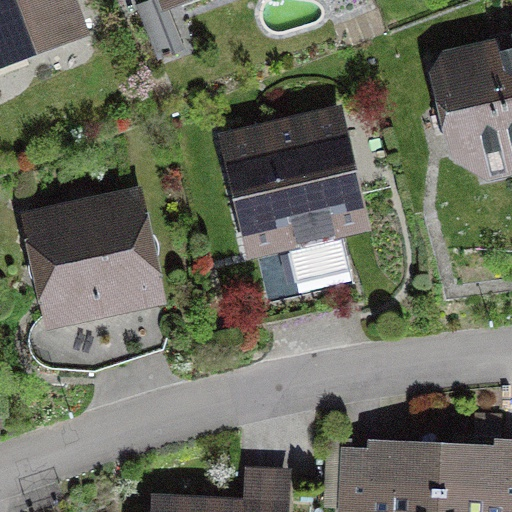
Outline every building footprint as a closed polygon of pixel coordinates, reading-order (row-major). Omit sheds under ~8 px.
[(0,0),(0,56),(75,29),(64,0),(0,0)] [(182,43),(179,44),(162,0),(160,0),(141,7),(158,52),(160,58),(181,50),(185,49),(182,43)] [(459,151),(471,158),(511,148),(511,49),(449,64),(442,77),(459,151)] [(270,137),(226,147),(264,308),(332,292),(328,259),(322,244),(312,247),(307,225),(324,221),(324,223),(328,222),(339,229),(363,224),(337,110),(269,131),(270,137)] [(56,331),(157,309),(145,256),(134,250),(141,238),(133,199),(92,208),(84,204),(72,207),(65,214),(32,221),(40,260),(52,267),(45,279),(56,331)] [(437,511),(441,451),(378,448),(377,456),(347,455),(343,511),(437,511)] [(501,454),(441,451),(437,511),(511,511),(511,448),(501,448),(501,454)] [(283,511),(285,474),(249,473),(248,511),(224,511),(220,509),(215,508),(168,506),(167,511),(283,511)]
